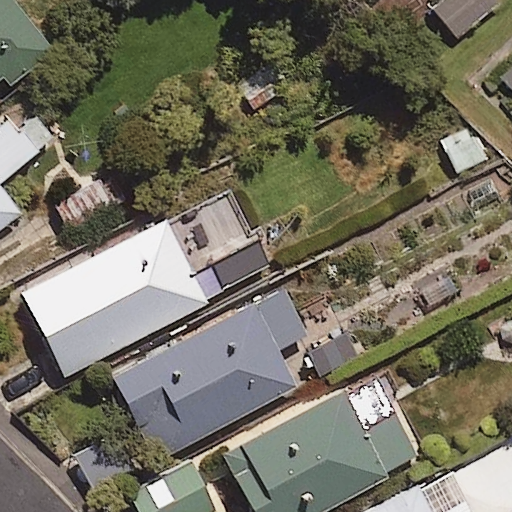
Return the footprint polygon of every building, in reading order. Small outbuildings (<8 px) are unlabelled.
[(47,39),(14,0),(0,0),(0,67),(5,74),(47,39)] [(494,1),(493,0),(430,0),(423,7),(450,39),(494,1)] [(511,54),(496,70),(504,80),(496,87),(511,103),(511,54)] [(287,82),(269,57),(236,82),(254,106),(287,82)] [(0,109),(0,218),(17,206),(0,184),(0,168),(49,131),(21,94),(0,109)] [(468,121),(439,139),(457,168),(486,150),(468,121)] [(125,193),(110,167),(53,200),(68,226),(125,193)] [(18,279),(62,366),(204,293),(159,207),(18,279)] [(264,262),(252,238),(204,261),(216,285),(264,262)] [(303,325),(278,276),(107,362),(152,452),(293,380),(273,341),(303,325)] [(254,511),(300,511),(416,452),(391,404),(361,420),(338,376),(217,440),(254,511)] [(126,486),(139,511),(198,511),(213,505),(187,455),(126,486)] [(470,511),(462,494),(430,511),(411,474),(338,511),(470,511)]
